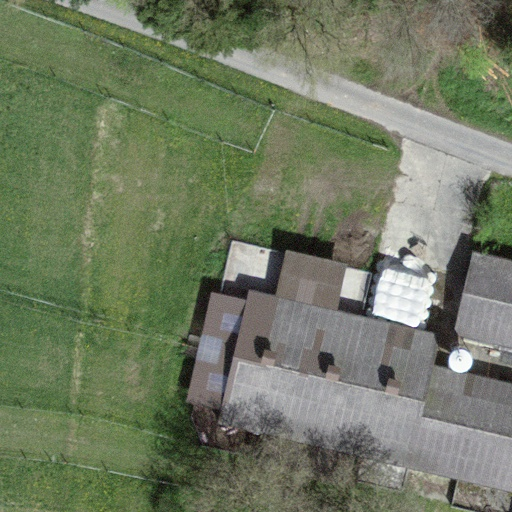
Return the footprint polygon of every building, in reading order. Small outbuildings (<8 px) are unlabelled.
[(511,383),(432,367),(439,335),(335,312),(346,261),(291,249),(280,297),(249,290),(220,417),(411,459),(511,480),(511,383)] [(511,261),(478,253),(461,328),(511,339),(511,261)] [(391,263),(386,268),(385,277),(387,284),(393,290),(403,291),(410,288),(415,282),(416,273),(411,264),(405,261),(397,261),(391,263)] [(429,272),(421,280),(420,287),(422,294),(427,300),(435,302),(441,302),(447,298),(451,292),(452,283),(447,275),(443,272),(436,270),(429,272)] [(463,339),(459,344),(460,351),(464,355),(470,356),(477,351),(478,343),(474,339),(469,337),(463,339)] [(487,344),(484,349),(485,356),(489,360),(494,361),(501,356),(502,348),(499,344),(494,342),(487,344)]
